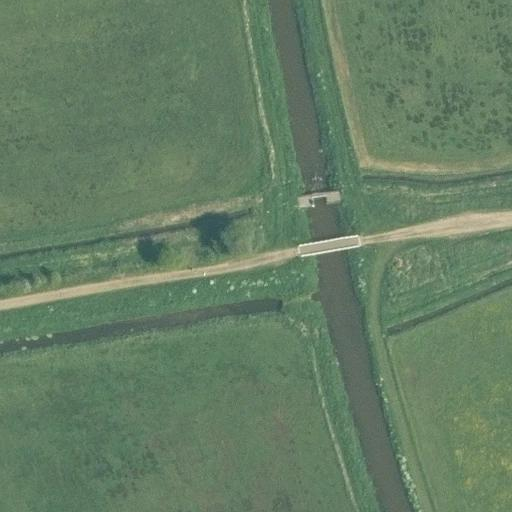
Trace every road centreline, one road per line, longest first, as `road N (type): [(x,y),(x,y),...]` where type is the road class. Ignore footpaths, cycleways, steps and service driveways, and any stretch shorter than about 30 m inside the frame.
road 1 (track): [(0,306),(284,256)]
road 2 (track): [(360,242),(511,215)]
